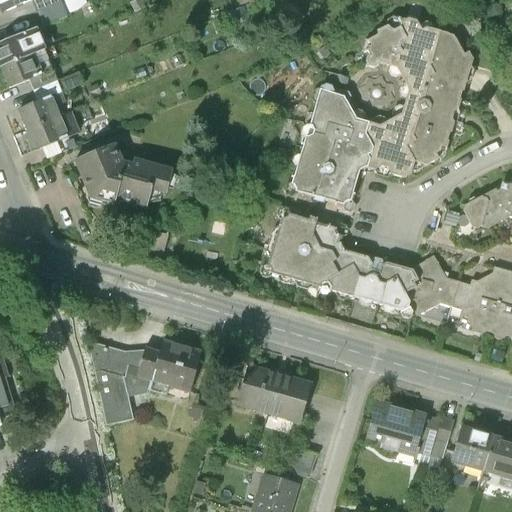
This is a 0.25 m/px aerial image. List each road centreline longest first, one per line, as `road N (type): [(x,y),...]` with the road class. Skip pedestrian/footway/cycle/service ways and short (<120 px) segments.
road 1 (tertiary): [(167,297),(368,355)]
road 2 (residential): [(39,259),(86,444)]
road 3 (residential): [(368,355),(321,511)]
road 4 (tertiary): [(368,355),(511,398)]
road 5 (residential): [(511,149),(466,167),(386,221)]
